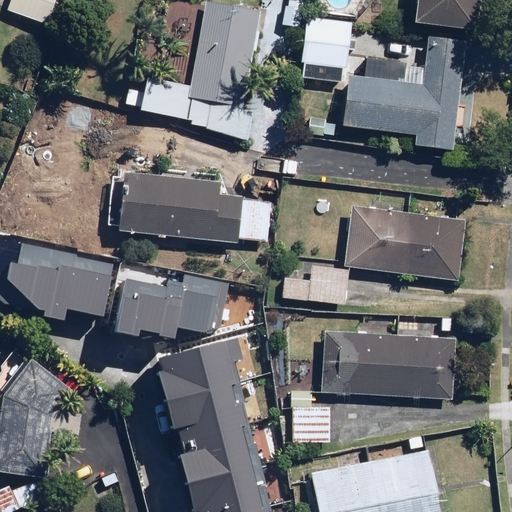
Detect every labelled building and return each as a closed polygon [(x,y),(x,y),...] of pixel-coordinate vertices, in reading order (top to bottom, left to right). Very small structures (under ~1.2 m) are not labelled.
[(58,0),(11,0),(8,12),(51,25),(58,0)] [(260,8),(205,0),(203,0),(191,86),(148,80),(143,111),(195,119),(193,130),(252,139),(256,112),(245,111),(260,8)] [(302,28),(307,2),(296,0),(286,0),(282,25),(302,28)] [(415,0),(414,23),(479,28),(481,0),(415,0)] [(350,19),(306,16),(303,78),(346,80),(350,19)] [(455,150),(467,40),(431,37),(430,47),(396,44),(394,57),(367,54),(365,73),(351,71),(345,128),(419,136),(418,146),(455,150)] [(288,114),(289,84),(267,84),(266,114),(288,114)] [(121,173),(117,231),(269,241),(272,199),(240,197),(240,193),(220,191),(221,180),(121,173)] [(467,219),(353,205),(346,265),(459,279),(467,219)] [(9,301),(102,318),(111,268),(18,251),(9,301)] [(346,304),(350,267),(301,263),(300,277),(285,276),(283,298),(346,304)] [(126,267),(115,326),(175,337),(177,327),(217,335),(226,285),(126,267)] [(455,337),(327,331),(324,392),(452,398),(455,337)] [(239,385),(229,342),(152,359),(162,402),(239,385)] [(76,386),(32,355),(4,395),(0,439),(0,470),(45,475),(49,433),(81,436),(83,412),(59,410),(76,386)] [(249,427),(239,385),(162,402),(172,445),(249,427)] [(313,389),(291,388),(290,441),(328,442),(329,407),(313,406),(313,389)] [(259,470),(249,427),(172,445),(182,488),(259,470)] [(439,511),(427,449),(313,471),(320,511),(439,511)] [(268,511),(259,470),(182,488),(187,511),(268,511)] [(0,511),(12,511),(47,498),(39,480),(12,492),(9,486),(0,489),(0,511)]
